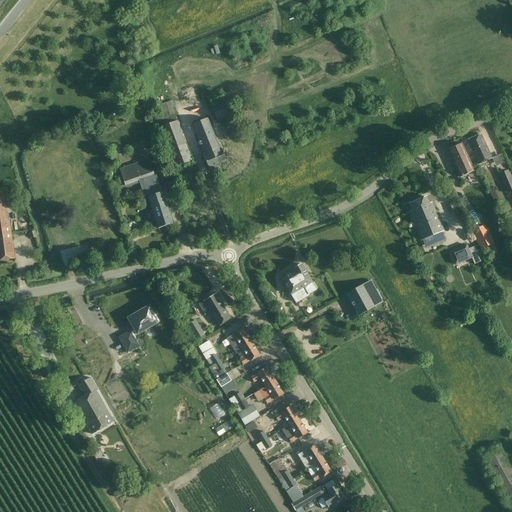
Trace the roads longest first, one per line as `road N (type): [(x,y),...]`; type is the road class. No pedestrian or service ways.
road 1 (residential): [(226,249),(330,204),(445,126),(511,106)]
road 2 (tertiary): [(380,511),(226,249)]
road 3 (tertiary): [(0,296),(226,249)]
